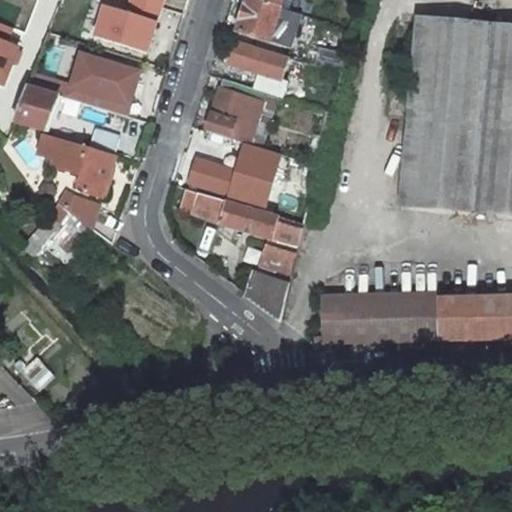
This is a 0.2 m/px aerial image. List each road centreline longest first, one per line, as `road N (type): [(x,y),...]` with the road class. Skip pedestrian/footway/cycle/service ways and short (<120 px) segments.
road 1 (residential): [(208,0),(149,197),(158,255),(226,302),(257,356),(268,404)]
road 2 (unclassified): [(0,457),(268,404)]
road 3 (unclassified): [(268,404),(511,382)]
